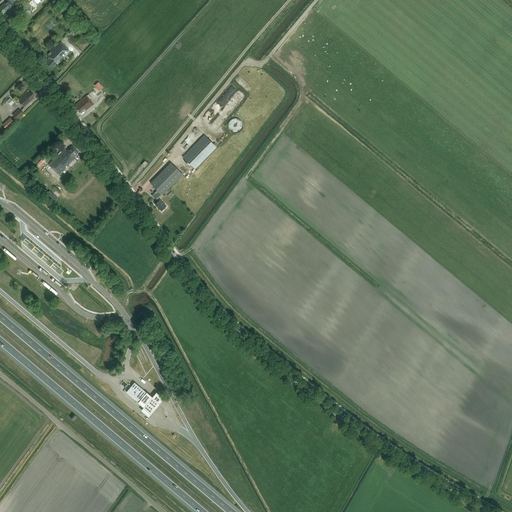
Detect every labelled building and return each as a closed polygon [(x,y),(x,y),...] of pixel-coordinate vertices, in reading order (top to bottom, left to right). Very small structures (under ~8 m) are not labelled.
[(12,3),(16,0),(9,0),(1,7),(2,8),(0,9),(3,12),(5,11),(5,12),(14,5),(12,3)] [(72,35),(78,29),(74,26),(68,32),(72,35)] [(57,63),(58,64),(70,51),(60,42),(47,56),(49,58),(46,62),(52,68),(57,63)] [(29,92),(19,102),(24,107),(34,98),(33,97),(34,96),(31,92),(30,93),(29,92)] [(230,103),(235,107),(245,97),(240,92),(230,103)] [(94,104),(89,98),(90,97),(89,95),(87,96),(76,105),(77,107),(76,108),(80,113),(85,109),(86,110),(94,104)] [(23,113),(19,109),(12,115),(16,120),(23,113)] [(11,117),(3,124),(7,129),(15,122),(11,117)] [(239,127),(242,121),(235,118),(232,124),(235,126),(236,125),(239,127)] [(183,157),(195,169),(216,147),(205,135),(183,157)] [(61,151),(49,164),(59,175),(75,159),(73,157),(78,152),(72,146),(69,150),(69,149),(67,151),(64,149),(62,151),(61,151)] [(171,162),(151,183),(158,190),(152,196),(156,200),(156,199),(158,201),(155,204),(162,211),(166,206),(160,199),(160,200),(158,198),(159,197),(162,194),(162,195),(183,174),(171,162)] [(139,402),(147,393),(134,382),(126,392),(139,402)] [(152,397),(147,393),(139,403),(144,407),(141,410),(149,417),(162,400),(164,398),(156,392),(155,394),(152,397)]
